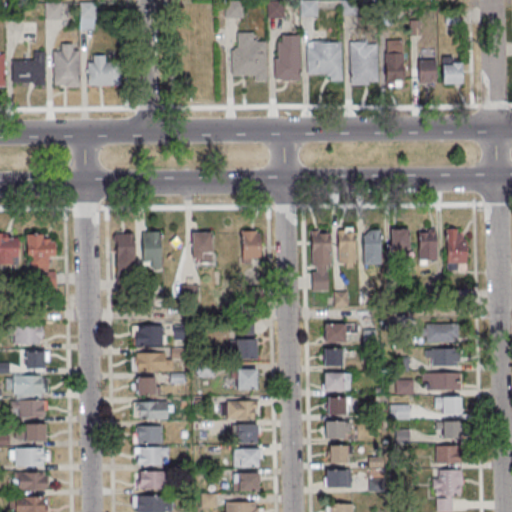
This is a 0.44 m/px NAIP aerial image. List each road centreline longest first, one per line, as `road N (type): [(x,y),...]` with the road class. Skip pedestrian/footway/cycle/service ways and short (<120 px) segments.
road 1 (secondary): [(511,127),(0,133)]
road 2 (secondary): [(0,184),(511,179)]
road 3 (residential): [(503,511),(490,2)]
road 4 (residential): [(291,511),(282,131)]
road 5 (residential): [(90,511),(82,133)]
road 6 (residential): [(147,132),(144,0)]
